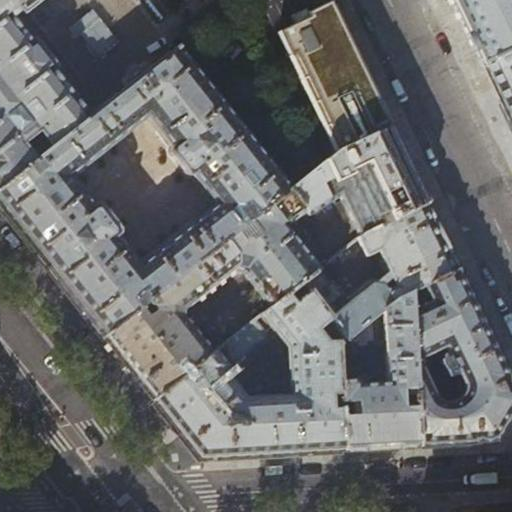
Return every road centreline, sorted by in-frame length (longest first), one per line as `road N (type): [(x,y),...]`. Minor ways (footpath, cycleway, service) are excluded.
road 1 (residential): [(117,494),(511,470)]
road 2 (residential): [(388,0),(511,255)]
road 3 (primary): [(117,494),(0,345)]
